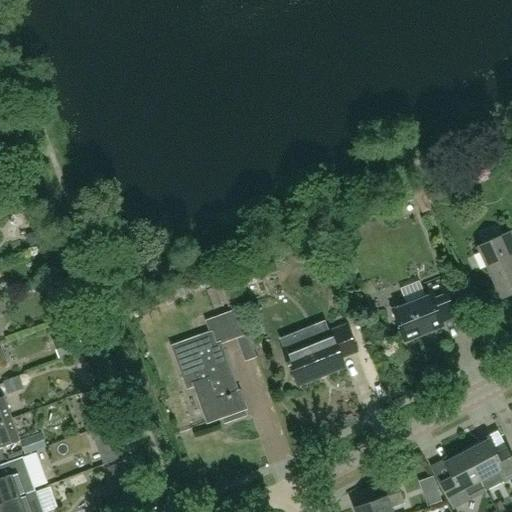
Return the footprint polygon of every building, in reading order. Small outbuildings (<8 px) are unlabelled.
[(414,200),(421,213),(430,209),(421,188),(388,202),(389,207),(410,198),(412,199),(414,200)] [(41,242),(37,230),(26,234),(30,246),(41,242)] [(511,237),(510,233),(477,248),(500,299),(511,293),(511,237)] [(310,243),(323,243),(322,234),(310,235),(310,243)] [(223,271),(190,283),(194,293),(227,280),(223,271)] [(406,304),(391,310),(404,342),(442,327),(440,323),(455,317),(454,315),(443,286),(440,279),(424,285),(428,295),(425,297),(415,300),(406,304)] [(187,286),(176,290),(179,297),(189,293),(187,286)] [(223,307),(215,288),(206,291),(213,310),(223,307)] [(0,312),(9,309),(6,300),(0,302),(0,312)] [(210,333),(172,347),(187,388),(193,386),(207,422),(218,418),(220,424),(246,415),(244,411),(247,410),(239,390),(236,391),(219,343),(245,334),(237,311),(206,322),(210,333)] [(330,337),(285,356),(297,386),(343,366),(340,358),(356,352),(345,325),(328,332),(330,337)] [(83,350),(77,332),(51,341),(57,359),(83,350)] [(77,370),(89,365),(84,352),(72,357),(77,370)] [(19,375),(3,381),(7,394),(23,389),(19,375)] [(0,423),(11,420),(2,397),(0,397),(0,423)] [(97,397),(84,401),(90,419),(103,415),(97,397)] [(11,420),(0,423),(0,460),(4,460),(0,449),(0,447),(18,441),(11,420)] [(24,454),(45,447),(41,433),(20,441),(24,454)] [(487,441),(465,452),(486,491),(511,477),(511,461),(506,449),(495,455),(487,441)] [(486,491),(465,452),(443,464),(451,478),(440,484),(453,508),(486,491)] [(34,492),(22,457),(0,465),(0,504),(26,495),(34,492)] [(107,468),(121,493),(135,485),(121,460),(107,468)] [(354,511),(391,511),(389,506),(402,501),(393,478),(370,486),(375,500),(353,508),(354,511)] [(26,495),(0,504),(0,511),(41,511),(34,492),(26,495)] [(499,511),(511,511),(511,500),(499,511)]
